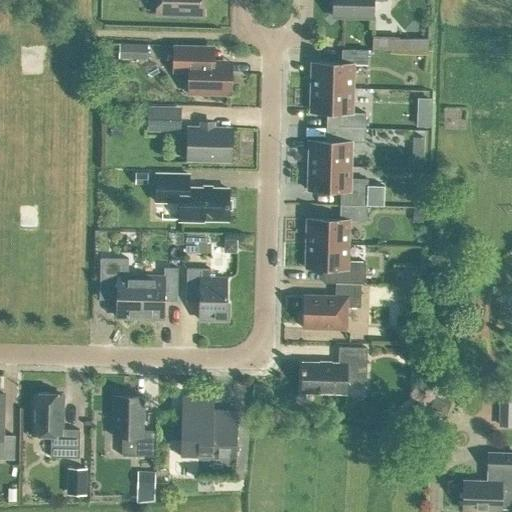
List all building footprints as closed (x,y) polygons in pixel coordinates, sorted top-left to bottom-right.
[(203,16),(203,0),(155,0),(155,14),(203,16)] [(332,0),(332,16),(372,17),(372,0),(386,0),(332,0)] [(428,37),(407,38),(408,50),(429,50),(428,37)] [(118,43),(118,59),(147,59),(147,44),(118,43)] [(229,95),(230,61),(213,60),(214,46),(173,45),(172,71),(188,72),(188,94),(229,95)] [(340,63),(310,62),(310,87),(352,88),(353,64),(366,64),(367,50),(341,49),(340,63)] [(352,112),(352,88),(310,87),(309,111),(339,112),(339,127),(365,127),(375,128),(376,117),(365,113),(352,112)] [(430,97),(417,97),(417,105),(430,105),(430,97)] [(148,106),(147,132),(180,132),(180,106),(148,106)] [(338,141),(308,140),(307,165),(350,166),(350,152),(364,153),(365,127),(339,127),(338,141)] [(188,158),(228,159),(229,129),(188,128),(188,158)] [(350,166),(307,165),(307,189),(340,190),(340,204),(366,205),(366,179),(350,178),(350,166)] [(147,172),(135,172),(134,183),(147,184),(147,172)] [(227,220),(228,188),(187,187),(188,174),(156,173),(155,201),(179,202),(178,220),(202,221),(203,219),(227,220)] [(339,219),(306,218),(305,243),(348,244),(349,219),(365,220),(366,205),(340,204),(339,219)] [(422,209),(412,209),(412,222),(422,222),(422,209)] [(184,235),(184,252),(206,252),(210,252),(210,243),(206,243),(206,235),(184,235)] [(348,244),(305,243),(304,267),(322,268),(322,282),(364,283),(364,261),(347,261),(348,244)] [(139,317),(140,276),(127,276),(128,258),(100,257),(98,299),(116,299),(116,317),(139,317)] [(140,276),(139,317),(162,318),(163,301),(176,301),(177,267),(163,267),(163,277),(140,276)] [(215,268),(200,268),(186,268),(185,301),(199,301),(198,319),(227,319),(227,303),(225,303),(226,278),(214,278),(215,268)] [(302,327),(346,329),(346,307),(359,307),(360,284),(335,283),(334,296),(303,295),(302,327)] [(411,346),(401,352),(407,363),(418,357),(411,346)] [(302,361),(301,368),(300,368),(300,372),(301,372),(301,392),(345,393),(345,381),(365,382),(366,347),(338,347),(338,362),(302,361)] [(437,386),(429,408),(445,414),(454,393),(437,386)] [(498,426),(511,426),(511,389),(499,389),(498,426)] [(3,393),(0,392),(0,458),(13,459),(14,435),(2,435),(3,393)] [(33,394),(32,434),(50,434),(50,456),(78,457),(79,429),(61,429),(62,394),(33,394)] [(141,430),(142,396),(114,396),(113,436),(121,436),(121,455),(152,456),(153,430),(141,430)] [(213,397),(200,396),(181,396),(179,456),(235,457),(236,410),(213,409),(213,397)] [(511,453),(488,452),(487,477),(511,477),(511,453)] [(66,494),(85,495),(86,468),(67,467),(66,494)] [(140,471),(140,490),(153,491),(154,471),(140,471)] [(511,477),(487,477),(487,481),(463,480),(462,510),(500,511),(500,508),(511,508),(511,477)]
